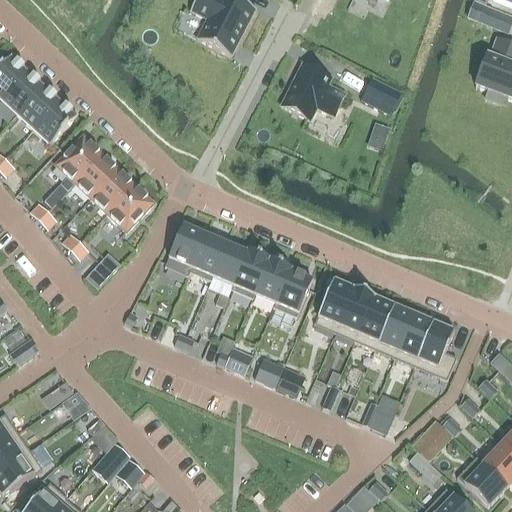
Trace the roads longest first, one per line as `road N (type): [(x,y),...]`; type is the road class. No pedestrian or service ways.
road 1 (residential): [(195,190),(500,320)]
road 2 (residential): [(0,9),(195,190)]
road 3 (residential): [(285,17),(195,190)]
